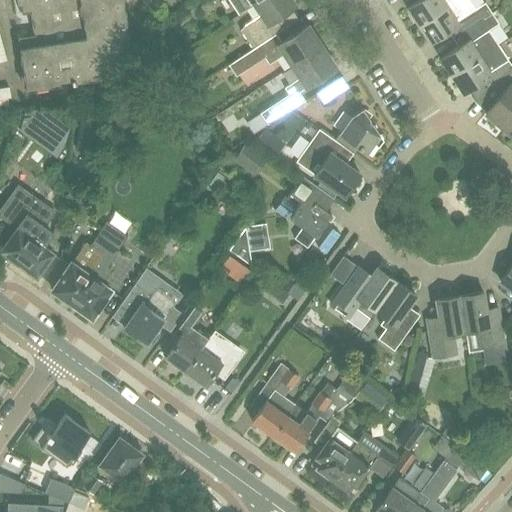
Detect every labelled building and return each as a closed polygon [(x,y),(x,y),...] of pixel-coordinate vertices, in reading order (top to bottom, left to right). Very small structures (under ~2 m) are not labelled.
[(18,0),(21,14),(31,12),(34,34),(17,37),(26,90),(61,84),(60,80),(71,78),(72,83),(135,72),(123,0),(18,0)] [(254,4),(260,0),(230,0),(239,14),(254,4)] [(257,45),(271,36),(280,30),(273,20),(296,6),(291,0),(260,0),(254,4),(261,14),(246,24),(252,33),(246,38),(253,48),(257,45)] [(418,25),(456,0),(417,0),(407,7),(418,25)] [(468,29),(492,13),(485,2),(473,10),(466,0),(456,0),(418,25),(430,42),(462,21),(468,29)] [(451,75),(498,45),(488,30),(499,23),(492,13),(468,29),(473,36),(440,58),(451,75)] [(292,65),(322,46),(308,24),(276,45),(271,36),(257,45),(265,57),(269,64),(284,54),(292,65)] [(463,93),(489,76),(494,83),(511,66),(498,45),(451,75),(463,93)] [(336,68),(322,46),(292,65),(300,77),(284,87),(289,94),(291,97),(300,91),(336,68)] [(256,63),(249,51),(228,64),(236,76),(256,63)] [(504,129),(511,119),(511,66),(494,83),(503,91),(485,113),(504,129)] [(342,76),(317,92),(324,103),(349,87),(342,76)] [(9,87),(0,88),(0,98),(11,97),(9,87)] [(9,107),(8,98),(0,99),(0,102),(1,109),(9,107)] [(260,113),(268,124),(289,110),(281,99),(260,113)] [(74,149),(101,154),(110,107),(83,102),(74,149)] [(44,107),(25,110),(20,128),(32,137),(37,129),(49,111),(44,107)] [(335,139),(337,141),(353,152),(358,146),(372,156),(384,140),(363,108),(351,116),(335,139)] [(49,111),(37,129),(64,147),(71,125),(49,111)] [(337,141),(335,139),(319,128),(296,161),(345,195),(346,193),(351,193),(355,188),(353,184),(360,173),(330,151),(337,141)] [(272,138),(264,132),(257,142),(265,148),(272,138)] [(268,160),(246,144),(237,156),(259,172),(268,160)] [(217,172),(218,173),(207,188),(215,194),(226,178),(224,177),(227,173),(220,168),(217,172)] [(303,175),(288,197),(298,204),(290,216),(303,226),(294,238),(308,247),(332,214),(326,209),(334,198),(303,175)] [(0,215),(17,228),(4,246),(1,251),(36,276),(53,253),(43,246),(52,234),(43,227),(55,212),(18,185),(0,210),(0,215)] [(71,302),(72,304),(91,317),(110,290),(101,283),(115,263),(111,260),(127,237),(107,222),(91,246),(95,249),(86,261),(95,267),(71,302)] [(266,223),(246,225),(229,249),(252,266),(250,249),(269,247),(268,233),(266,223)] [(62,226),(53,225),(52,234),(51,237),(60,238),(62,226)] [(249,269),(226,253),(218,264),(241,281),(249,269)] [(51,290),(72,304),(71,302),(95,267),(86,261),(80,268),(71,262),(51,290)] [(511,264),(500,281),(511,288),(511,264)] [(397,281),(391,277),(391,272),(389,269),(386,266),(382,266),(378,267),(377,266),(360,290),(357,291),(347,284),(332,305),(348,317),(355,306),(370,317),(375,309),(376,310),(397,281)] [(176,302),(155,288),(162,279),(146,268),(119,307),(129,315),(125,321),(127,322),(123,327),(146,343),(148,340),(152,343),(158,333),(155,331),(159,324),(170,332),(176,323),(183,314),(173,306),(176,302)] [(271,294),(279,283),(268,275),(260,285),(271,294)] [(297,279),(289,290),(299,298),(307,287),(297,279)] [(397,281),(376,310),(385,317),(380,324),(385,328),(378,338),(394,350),(409,329),(399,321),(399,318),(416,294),(397,281)] [(460,295),(466,331),(469,351),(504,345),(498,307),(486,309),(483,291),(460,295)] [(453,333),(466,331),(460,295),(436,299),(439,317),(427,319),(433,357),(456,353),(453,333)] [(185,370),(209,336),(193,324),(202,312),(190,304),(183,314),(176,323),(185,329),(165,356),(166,357),(175,363),(174,365),(182,372),(184,369),(185,370)] [(205,385),(216,370),(225,376),(242,352),(213,332),(210,337),(209,336),(185,370),(205,384),(204,385),(205,385)] [(295,402),(284,395),(298,374),(288,367),(288,368),(280,362),(265,383),(274,389),(252,420),(262,427),(261,429),(270,435),(271,433),(272,434),(295,402)] [(307,411),(295,402),(272,434),(274,435),(273,437),(282,443),(283,442),(294,450),(319,414),(327,419),(331,413),(350,400),(366,379),(351,368),(337,388),(330,399),(320,392),(307,411)] [(422,400),(428,379),(412,375),(406,396),(422,400)] [(383,403),(389,395),(366,379),(360,387),(369,393),(371,389),(378,394),(375,397),(383,403)] [(78,448),(90,431),(65,413),(56,425),(48,418),(32,440),(66,464),(68,461),(72,464),(82,450),(78,448)] [(356,440),(337,426),(327,440),(328,441),(317,456),(318,457),(313,464),(318,468),(317,469),(329,478),(356,440)] [(458,432),(450,426),(443,435),(451,441),(458,432)] [(408,449),(416,438),(404,429),(396,440),(408,449)] [(383,446),(382,448),(361,433),(356,440),(329,478),(343,487),(343,486),(348,490),(353,483),(354,484),(366,469),(369,466),(383,475),(397,456),(383,446)] [(118,436),(99,463),(122,480),(141,453),(138,450),(140,448),(130,441),(128,443),(118,436)] [(416,456),(407,450),(396,466),(404,472),(416,456)] [(433,500),(454,471),(443,462),(436,472),(405,511),(437,511),(441,507),(433,500)] [(379,511),(405,511),(436,472),(425,464),(412,483),(400,474),(375,509),(379,511)] [(93,492),(101,480),(92,474),(84,485),(93,492)] [(50,477),(44,491),(69,501),(73,490),(75,487),(50,477)] [(73,490),(69,501),(83,508),(88,497),(73,490)] [(60,511),(63,505),(35,503),(35,504),(24,503),(23,511),(60,511)]
